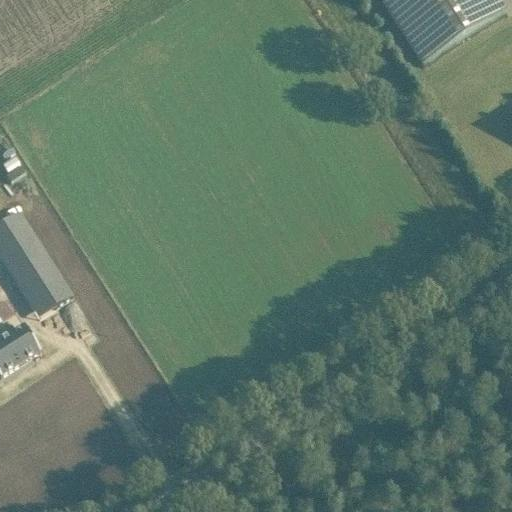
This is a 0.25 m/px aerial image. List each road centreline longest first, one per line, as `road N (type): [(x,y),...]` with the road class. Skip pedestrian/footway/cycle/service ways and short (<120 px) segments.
road 1 (unclassified): [(150,511),(511,277)]
road 2 (track): [(511,290),(328,0)]
